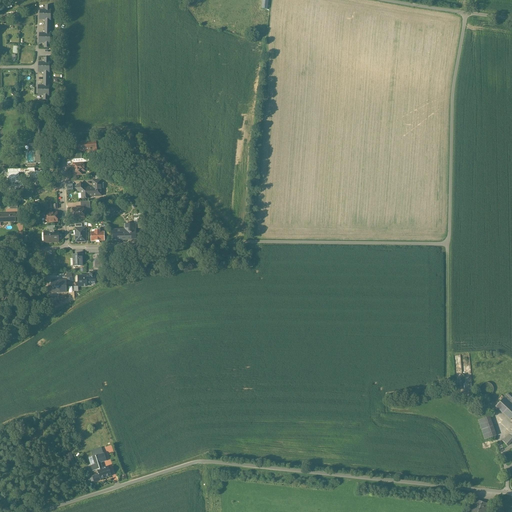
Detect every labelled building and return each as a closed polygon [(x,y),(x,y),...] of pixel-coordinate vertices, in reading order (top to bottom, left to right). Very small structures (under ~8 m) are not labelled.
[(51,6),(45,6),(45,10),(41,10),(40,15),(51,15),(51,10),(51,6)] [(51,15),(40,15),(40,20),(45,20),(45,27),(50,27),(51,20),(51,15)] [(50,27),(45,27),(45,33),(40,33),(40,38),(51,39),(51,33),(50,33),(50,27)] [(51,39),(40,38),(40,43),(45,43),(44,48),(50,48),(50,44),(51,44),(51,39)] [(49,58),(44,58),(44,62),(39,62),(39,67),(50,67),(50,62),(49,62),(49,58)] [(50,67),(39,67),(39,72),(44,72),(44,79),(49,79),(49,72),(50,72),(50,67)] [(49,79),(44,79),(43,85),(38,85),(38,90),(49,90),(49,85),(49,79)] [(49,90),(38,90),(38,96),(43,96),(43,100),(49,100),(49,96),(49,90)] [(96,141),(78,142),(79,151),(90,150),(90,149),(97,149),(96,141)] [(45,151),(41,152),(41,143),(32,144),(29,144),(29,152),(32,152),(36,152),(36,163),(46,163),(45,151)] [(29,152),(25,152),(26,164),(36,163),(36,152),(32,152),(29,152)] [(84,164),(74,164),(74,165),(75,169),(74,169),(75,175),(82,174),(82,171),(85,171),(84,164)] [(35,168),(8,170),(8,173),(9,173),(19,173),(25,173),(26,177),(36,176),(36,172),(35,172),(35,168)] [(19,173),(9,173),(9,174),(10,173),(11,187),(10,187),(10,191),(8,191),(8,196),(13,196),(13,194),(15,194),(15,191),(16,191),(16,188),(20,188),(20,187),(25,186),(25,181),(19,182),(19,173)] [(101,183),(93,183),(94,188),(87,189),(87,188),(86,188),(81,193),(82,193),(82,199),(84,199),(85,199),(90,198),(90,196),(101,196),(101,193),(102,193),(103,192),(103,190),(102,189),(101,183)] [(86,188),(81,184),(77,188),(81,193),(86,188)] [(81,208),(73,209),(74,218),(75,218),(76,219),(78,219),(79,218),(84,218),(84,214),(82,212),(82,208),(81,208)] [(142,214),(141,211),(136,212),(136,217),(135,217),(135,220),(144,219),(143,214),(142,214)] [(14,213),(0,214),(0,221),(15,221),(15,213),(14,213)] [(57,213),(47,213),(47,217),(46,219),(46,220),(47,222),(58,222),(57,213)] [(145,220),(137,220),(137,229),(145,228),(145,220)] [(128,232),(120,232),(120,230),(114,230),(114,240),(136,240),(135,225),(127,225),(128,232)] [(85,229),(76,229),(76,241),(86,241),(85,229)] [(100,230),(95,231),(96,233),(91,233),(92,241),(104,241),(104,233),(100,233),(100,230)] [(58,232),(44,232),(44,243),(58,242),(58,232)] [(82,255),(73,255),(74,266),(83,266),(82,255)] [(78,276),(78,286),(87,286),(87,284),(95,284),(95,272),(90,273),(90,276),(78,276)] [(68,291),(62,292),(64,300),(74,297),(72,293),(71,293),(70,289),(68,290),(68,291)] [(493,392),(494,389),(493,387),(492,385),(489,383),(487,383),(484,383),(482,385),(480,387),(480,390),(480,392),(482,394),(484,396),(487,396),(489,396),(492,394),(493,392)] [(511,404),(504,397),(496,406),(510,420),(511,418),(511,404)] [(490,416),(478,420),(485,439),(496,435),(490,416)] [(511,436),(509,434),(503,441),(508,445),(511,440),(511,436)] [(103,469),(101,463),(96,464),(98,469),(99,474),(101,479),(111,475),(111,476),(111,475),(108,467),(103,469)] [(485,511),(488,504),(475,500),(470,511),(485,511)]
